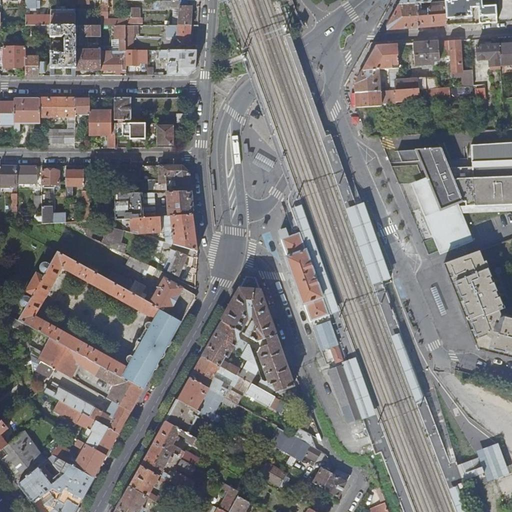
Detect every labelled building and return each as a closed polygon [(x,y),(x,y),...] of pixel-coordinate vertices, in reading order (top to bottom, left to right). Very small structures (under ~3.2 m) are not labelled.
[(51,25),(51,15),(31,15),(31,8),(37,8),(36,0),(25,0),(26,25),(33,25),(51,25)] [(432,0),(457,0),(456,1),(445,2),(446,7),(447,19),(471,17),(471,9),(478,8),(479,24),(497,23),(496,3),(486,4),(486,0),(401,0),(399,5),(418,4),(431,3),(432,0)] [(277,15),(278,20),(282,18),(286,17),(288,16),(286,12),(283,4),(282,1),(273,5),(277,15)] [(191,25),(192,5),(176,4),(176,8),(179,8),(179,25),(191,25)] [(447,26),(447,19),(446,7),(428,8),(428,11),(419,12),(418,4),(399,5),(387,27),(387,30),(447,26)] [(51,25),(76,25),(76,9),(51,10),(51,15),(51,25)] [(51,37),(51,25),(33,25),(33,37),(51,37)] [(76,25),(51,25),(51,37),(62,36),(65,32),(67,34),(65,38),(65,53),(62,53),(60,51),(60,48),(57,48),(57,51),(51,51),(51,75),(55,75),(55,68),(72,68),(72,76),(76,75),(76,70),(76,50),(76,43),(76,25)] [(101,36),(101,25),(76,25),(76,43),(84,43),(84,36),(101,36)] [(126,50),(126,25),(115,25),(115,39),(119,39),(119,51),(126,51),(126,50)] [(137,25),(126,25),(126,50),(137,50),(137,25)] [(190,45),(191,25),(179,25),(167,25),(167,37),(178,37),(178,42),(174,42),(174,44),(190,45)] [(459,40),(448,41),(449,50),(450,50),(452,73),(451,73),(451,77),(462,77),(462,87),(473,86),(472,74),(462,75),(459,40)] [(440,57),(449,56),(449,50),(448,41),(415,43),(416,55),(414,55),(415,66),(435,64),(435,61),(440,61),(440,57)] [(26,67),(26,56),(26,47),(19,47),(19,44),(13,44),(13,47),(4,47),(4,65),(4,67),(26,67)] [(511,65),(511,44),(499,46),(501,66),(511,65)] [(396,69),(398,66),(397,54),(397,45),(376,46),(355,84),(356,93),(380,92),(379,70),(396,69)] [(501,66),(499,46),(477,47),(478,60),(490,59),(490,67),(501,66)] [(76,70),(94,70),(101,70),(101,51),(101,50),(88,50),(88,47),(85,47),(85,50),(76,50),(76,70)] [(167,57),(168,75),(188,75),(196,68),(197,49),(160,50),(160,57),(167,57)] [(148,50),(137,50),(126,50),(126,51),(126,58),(126,65),(138,65),(138,62),(148,61),(148,50)] [(126,65),(126,58),(111,59),(111,51),(101,51),(101,70),(126,70),(126,65)] [(126,58),(126,51),(119,51),(111,51),(111,59),(126,58)] [(26,67),(27,76),(39,76),(39,72),(46,72),(46,61),(40,61),(40,56),(26,56),(26,67)] [(396,81),(399,73),(390,73),(391,91),(397,91),(396,81)] [(436,89),(436,79),(425,80),(426,90),(436,89)] [(426,90),(425,80),(396,81),(397,91),(426,90)] [(487,87),(477,88),(478,97),(487,97),(487,87)] [(406,100),(452,97),(452,88),(436,89),(426,90),(397,91),(391,91),(380,92),(356,93),(357,109),(382,107),(381,98),(396,97),(396,99),(396,101),(406,100)] [(131,97),(114,98),(114,110),(115,120),(115,123),(124,123),(124,120),(131,120),(131,97)] [(40,117),(40,98),(13,98),(14,102),(14,125),(14,132),(19,132),(19,124),(40,124),(40,117)] [(89,98),(40,98),(40,117),(76,117),(75,115),(89,114),(89,110),(89,98)] [(0,124),(14,125),(14,102),(0,102),(0,124)] [(115,139),(115,125),(111,125),(111,120),(111,110),(100,110),(89,110),(89,114),(89,135),(107,135),(107,141),(107,146),(107,148),(115,148),(115,139)] [(179,122),(191,122),(192,113),(179,114),(179,122)] [(124,123),(115,123),(115,125),(115,139),(129,139),(129,136),(142,136),(142,123),(124,123)] [(173,145),(173,126),(157,125),(156,145),(173,145)] [(75,130),(45,130),(45,143),(75,143),(75,142),(83,142),(83,127),(75,127),(75,130)] [(440,149),(398,151),(403,163),(420,162),(427,178),(429,183),(419,187),(422,195),(426,194),(436,217),(456,209),(455,206),(459,204),(463,203),(463,202),(466,202),(466,207),(511,204),(511,144),(472,146),(472,159),(445,161),(440,149)] [(275,162),(258,153),(252,162),(269,172),(275,162)] [(0,183),(14,184),(14,187),(17,187),(17,183),(17,166),(0,165),(0,183)] [(121,183),(121,173),(125,173),(124,165),(115,166),(115,183),(121,183)] [(163,193),(167,193),(167,192),(168,192),(165,176),(175,176),(177,192),(191,192),(190,180),(189,172),(182,165),(170,165),(159,165),(159,185),(161,185),(163,193)] [(17,183),(37,183),(37,166),(17,166),(17,183)] [(42,188),(54,188),(54,183),(58,183),(58,171),(51,171),(48,171),(41,171),(42,188)] [(69,186),(84,186),(84,171),(65,171),(65,195),(69,195),(69,191),(69,186)] [(346,177),(335,181),(424,428),(434,424),(422,392),(377,267),(375,268),(374,265),(369,252),(368,248),(365,242),(362,234),(365,233),(368,232),(370,231),(371,230),(364,210),(362,203),(359,204),(356,205),(346,177)] [(441,255),(474,242),(459,204),(455,206),(456,209),(436,217),(426,194),(422,195),(419,187),(429,183),(427,178),(412,185),(441,255)] [(124,193),(141,193),(157,193),(157,180),(123,180),(124,193)] [(42,224),(61,223),(66,222),(66,213),(51,213),(51,191),(41,191),(41,196),(42,211),(42,224)] [(167,192),(167,193),(168,216),(193,214),(191,192),(177,192),(168,192),(167,192)] [(129,218),(142,217),(141,193),(124,193),(121,193),(115,193),(115,210),(115,219),(123,219),(129,218)] [(90,221),(112,219),(115,219),(115,210),(106,210),(106,208),(95,208),(94,195),(90,195),(90,221)] [(299,202),(290,205),(302,237),(310,234),(312,234),(310,228),(309,228),(299,202)] [(165,242),(197,251),(193,214),(168,216),(142,217),(129,218),(130,232),(145,236),(146,233),(164,232),(165,242)] [(61,223),(123,253),(125,244),(119,242),(123,230),(89,221),(83,221),(66,222),(61,223)] [(377,241),(375,238),(374,235),(373,230),(371,230),(370,231),(368,232),(365,233),(362,234),(365,242),(367,246),(368,248),(369,252),(374,265),(375,268),(377,267),(385,264),(381,252),(379,248),(378,244),(377,241)] [(310,234),(302,237),(303,241),(305,245),(315,274),(316,275),(317,278),(317,280),(319,286),(324,300),(326,305),(327,308),(330,316),(324,319),(331,340),(332,342),(333,347),(337,345),(343,362),(344,366),(362,417),(366,416),(377,445),(387,442),(313,233),(312,234),(310,234)] [(302,237),(294,240),(293,240),(291,241),(290,238),(288,235),(282,237),(283,240),(284,243),(289,257),(290,260),(289,260),(292,268),(294,275),(295,276),(297,283),(298,286),(300,291),(305,306),(307,306),(310,314),(313,323),(319,321),(320,320),(324,319),(330,316),(327,308),(326,305),(324,300),(319,286),(317,278),(316,275),(315,274),(312,264),(311,261),(310,258),(305,245),(303,241),(302,237)] [(178,276),(187,255),(176,251),(172,250),(170,250),(167,257),(168,258),(167,261),(171,263),(167,271),(178,276)] [(26,291),(33,295),(31,298),(27,296),(26,296),(25,297),(23,297),(22,298),(21,299),(21,300),(21,301),(21,303),(21,304),(22,305),(26,307),(19,320),(28,325),(46,335),(48,331),(53,334),(50,338),(84,357),(87,353),(91,355),(89,359),(143,390),(159,361),(166,349),(182,321),(149,302),(150,302),(143,298),(136,295),(135,294),(128,290),(125,294),(121,292),(123,288),(109,280),(89,269),(87,273),(82,271),(85,266),(57,251),(50,264),(46,262),(44,262),(41,264),(40,266),(40,269),(41,271),(45,274),(44,276),(37,272),(26,291)] [(511,320),(504,318),(502,318),(500,312),(504,310),(480,251),(464,257),(454,261),(444,265),(452,285),(479,350),(479,351),(480,350),(479,351),(511,358),(511,320)] [(143,263),(133,259),(130,265),(140,270),(143,263)] [(111,276),(109,280),(123,288),(128,290),(135,294),(137,290),(111,276)] [(182,321),(194,298),(194,294),(164,277),(150,302),(149,302),(182,321)] [(256,341),(266,338),(275,335),(255,278),(247,277),(222,321),(239,331),(240,332),(248,318),(250,316),(252,315),(253,316),(254,320),(252,320),(244,334),(256,341)] [(202,357),(236,375),(239,371),(225,363),(236,342),(236,340),(239,338),(238,334),(239,331),(222,321),(202,357)] [(276,392),(279,391),(280,394),(283,393),(284,396),(293,393),(291,386),(293,386),(287,369),(275,335),(266,338),(268,344),(260,347),(258,352),(268,380),(265,381),(261,379),(257,387),(271,395),(273,391),(276,390),(276,392)] [(24,354),(30,353),(28,345),(27,336),(18,343),(24,354)] [(55,368),(71,378),(79,365),(94,375),(107,382),(104,386),(112,390),(107,398),(113,401),(131,412),(143,390),(89,359),(84,357),(50,338),(42,352),(28,345),(30,353),(30,355),(55,368)] [(257,387),(261,379),(262,378),(250,345),(249,344),(241,358),(247,361),(239,377),(257,387)] [(343,362),(337,345),(333,347),(330,348),(336,364),(343,362)] [(50,378),(55,368),(30,355),(31,357),(32,363),(38,366),(36,370),(50,378)] [(234,387),(270,407),(275,397),(271,395),(257,387),(239,377),(236,375),(202,357),(190,378),(224,396),(229,400),(233,401),(237,404),(241,396),(228,389),(229,387),(226,385),(223,382),(214,377),(216,373),(222,377),(226,377),(236,383),(234,387)] [(362,417),(344,366),(329,371),(347,423),(362,417)] [(474,386),(476,377),(469,375),(467,385),(474,386)] [(207,416),(219,422),(221,417),(214,413),(221,402),(224,396),(190,378),(178,399),(204,414),(207,416)] [(50,395),(119,434),(131,412),(113,401),(109,408),(113,410),(113,412),(115,413),(113,418),(109,416),(107,415),(102,412),(103,410),(53,382),(48,390),(47,389),(45,392),(50,395)] [(86,444),(106,456),(119,434),(50,395),(45,404),(69,418),(87,428),(84,435),(89,438),(86,444)] [(221,402),(230,407),(233,401),(229,400),(224,396),(221,402)] [(166,421),(193,437),(198,428),(193,425),(199,415),(202,417),(204,414),(178,399),(166,421)] [(63,431),(69,418),(45,404),(38,401),(41,419),(63,431)] [(230,407),(236,410),(239,405),(237,404),(233,401),(230,407)] [(312,417),(300,411),(294,422),(305,428),(312,417)] [(0,451),(3,449),(8,445),(0,435),(8,428),(5,425),(11,420),(7,416),(0,421),(0,451)] [(219,422),(207,416),(205,420),(216,426),(218,423),(219,422)] [(154,443),(172,453),(172,454),(181,459),(185,451),(173,445),(176,439),(179,440),(180,438),(177,436),(178,434),(185,438),(186,442),(192,446),(193,445),(199,449),(202,442),(193,437),(166,421),(154,443)] [(296,426),(291,434),(315,448),(311,434),(296,426)] [(274,445),(302,460),(305,454),(315,460),(321,451),(315,448),(291,434),(277,427),(267,445),(272,447),(274,445)] [(0,459),(0,461),(29,499),(39,511),(74,511),(94,477),(53,454),(48,458),(59,472),(51,479),(40,465),(46,461),(25,432),(8,445),(3,449),(7,454),(0,459)] [(322,441),(311,434),(315,448),(321,451),(327,454),(322,441)] [(86,444),(89,438),(84,435),(81,441),(86,444)] [(94,477),(106,456),(86,444),(81,441),(78,440),(75,445),(83,449),(79,457),(72,453),(72,452),(58,444),(52,454),(53,454),(94,477)] [(501,442),(478,449),(480,457),(459,463),(464,479),(486,473),(488,480),(510,473),(501,442)] [(163,471),(169,460),(171,461),(173,459),(170,457),(172,454),(172,453),(154,443),(141,466),(160,476),(160,475),(170,481),(206,501),(211,493),(202,487),(200,490),(193,486),(195,482),(176,471),(172,476),(163,471)] [(195,466),(182,459),(177,468),(190,475),(195,466)] [(286,473),(264,462),(258,474),(279,485),(280,483),(285,475),(286,473)] [(151,491),(158,479),(168,485),(170,481),(160,475),(160,476),(141,466),(129,486),(162,505),(164,506),(165,503),(168,499),(159,493),(158,495),(151,491)] [(321,468),(313,483),(338,497),(347,482),(321,468)] [(290,478),(285,475),(280,483),(285,486),(290,478)] [(139,511),(140,511),(142,511),(145,508),(143,506),(146,500),(156,505),(156,506),(160,508),(162,505),(129,486),(117,508),(123,511),(139,511)] [(225,511),(229,511),(238,496),(240,492),(230,487),(218,508),(225,511)] [(459,511),(467,511),(457,487),(451,489),(459,511)] [(309,505),(312,498),(307,495),(303,501),(309,505)] [(389,511),(382,495),(380,497),(383,504),(375,507),(377,511),(389,511)] [(229,511),(244,511),(250,503),(238,496),(229,511)] [(299,503),(290,497),(288,500),(285,506),(294,511),(297,506),(299,503)] [(316,511),(329,511),(332,508),(318,500),(312,510),(316,511)] [(508,511),(509,511),(510,510),(511,508),(511,506),(511,505),(510,503),(509,501),(507,501),(505,500),(503,501),(502,502),(500,503),(499,505),(499,507),(500,509),(501,510),(502,511),(508,511)] [(316,511),(312,510),(299,503),(297,506),(307,511),(306,511),(316,511)]
